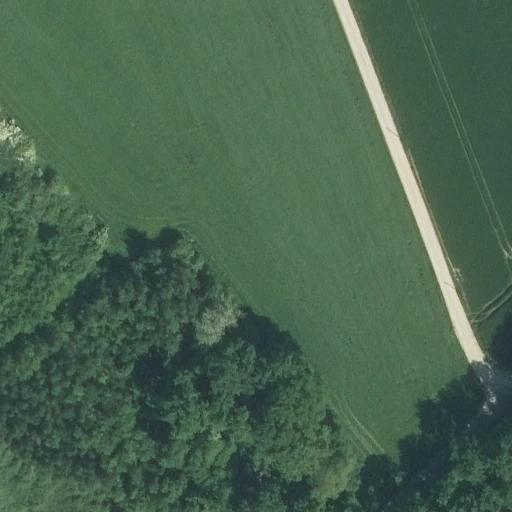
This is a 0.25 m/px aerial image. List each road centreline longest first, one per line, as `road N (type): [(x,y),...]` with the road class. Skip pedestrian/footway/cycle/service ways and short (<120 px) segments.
road 1 (track): [(340,0),(471,349),(505,393)]
road 2 (unclassified): [(511,386),(386,511)]
